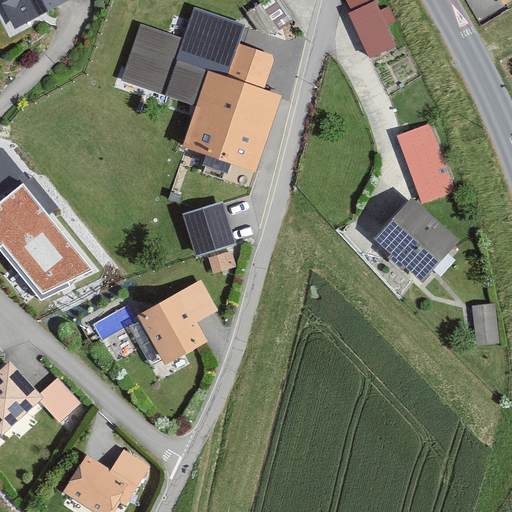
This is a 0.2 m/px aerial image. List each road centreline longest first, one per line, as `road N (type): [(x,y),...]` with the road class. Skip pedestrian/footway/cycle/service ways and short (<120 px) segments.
road 1 (residential): [(330,0),(240,337),(187,462)]
road 2 (residential): [(0,302),(187,462)]
road 3 (secondary): [(442,0),(511,141)]
